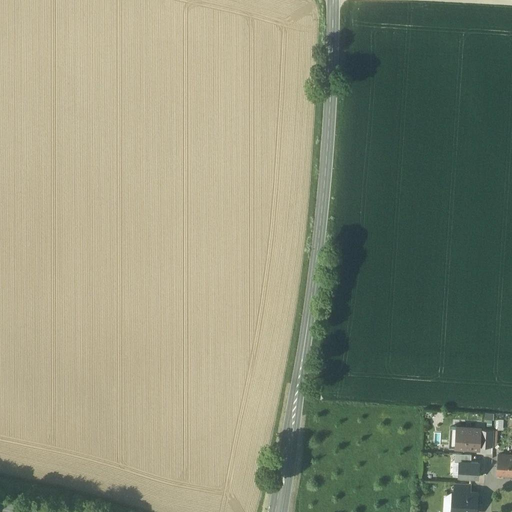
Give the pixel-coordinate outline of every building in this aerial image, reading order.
[(480,428),(457,426),(456,446),(479,448),(479,444),(480,428)] [(494,429),(480,428),(479,444),(493,445),(494,429)] [(471,453),(455,452),(455,460),(460,461),(471,461),(471,453)] [(511,454),(499,454),(497,473),(511,473),(511,454)] [(471,461),(460,461),(459,476),(478,477),(479,462),(471,461)] [(472,484),(454,482),(454,490),(471,491),(472,484)] [(454,490),(453,490),(451,511),(475,511),(477,492),(454,490)]
